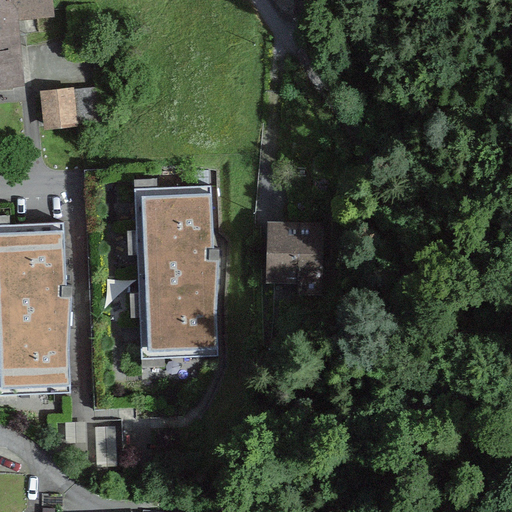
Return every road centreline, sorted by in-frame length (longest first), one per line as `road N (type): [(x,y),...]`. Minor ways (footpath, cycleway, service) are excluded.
road 1 (track): [(511,425),(450,418),(402,388),(277,20)]
road 2 (unknown): [(277,20),(270,213)]
